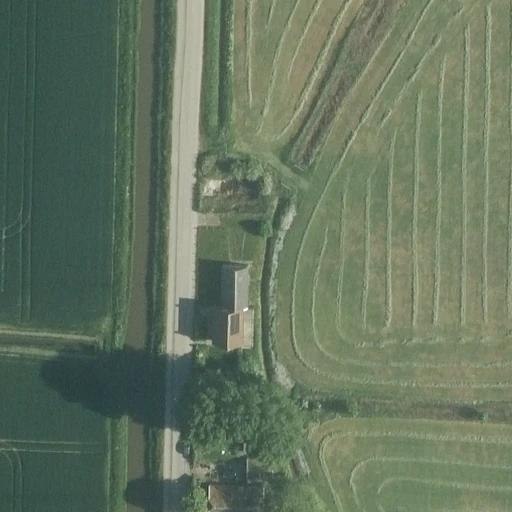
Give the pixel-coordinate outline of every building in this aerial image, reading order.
[(242,306),(246,306),(247,264),(221,264),(220,305),(212,305),(212,341),(242,341),(242,306)] [(235,414),(234,423),(245,423),(245,414),(235,414)] [(251,450),(252,433),(244,433),(243,450),(251,450)] [(255,433),(255,445),(264,445),(265,433),(255,433)] [(244,477),(271,477),(271,456),(244,456),(244,477)] [(208,485),(208,511),(243,511),(242,511),(273,511),(262,511),(262,486),(208,485)]
